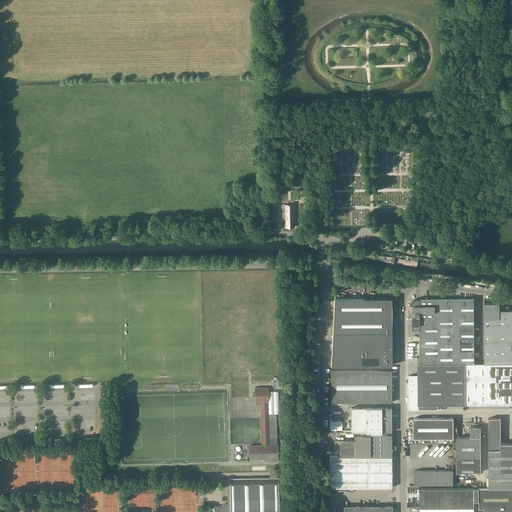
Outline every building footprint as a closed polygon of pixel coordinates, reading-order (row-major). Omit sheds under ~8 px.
[(393,121),(393,126),(413,126),(413,115),(393,116),(393,121)] [(277,219),(276,205),(268,205),(268,219),(272,219),(277,219)] [(296,223),(295,205),(282,205),(282,219),(286,219),(286,228),(294,227),(294,223),(296,223)] [(377,255),(377,262),(395,263),(396,256),(377,255)] [(335,298),(333,326),(391,326),(391,298),(335,298)] [(419,299),(416,299),(412,302),(412,325),(420,325),(420,364),(466,363),(474,363),(474,298),(450,298),(419,298),(419,299)] [(500,303),(484,303),(484,363),(511,363),(511,310),(502,310),(502,308),(500,308),(500,303)] [(341,366),(341,368),(346,368),(346,366),(392,365),(391,326),(333,326),(331,366),(341,366)] [(411,410),(438,410),(438,405),(466,404),(466,363),(420,364),(420,377),(418,377),(418,376),(408,376),(408,407),(411,410)] [(466,363),(466,404),(511,404),(511,363),(484,363),(474,363),(466,363)] [(392,370),(392,369),(346,370),(346,368),(341,368),(341,370),(331,370),(331,402),(392,402),(392,370)] [(260,404),(261,419),(276,418),(276,413),(269,414),(269,412),(268,387),(255,388),(255,393),(253,393),(253,396),(255,396),(255,402),(256,402),(256,404),(260,404)] [(352,432),(370,432),(392,432),(391,407),(352,407),(352,432)] [(277,445),(276,418),(261,419),(262,445),(249,445),(250,459),(266,459),(266,461),(265,461),(278,461),(278,445),(277,445)] [(454,438),(454,418),(413,418),(413,438),(454,438)] [(511,486),(511,442),(501,443),(501,418),(500,418),(490,418),(489,418),(489,487),(511,486)] [(471,437),(456,437),(456,449),(454,449),(454,457),(456,457),(457,472),(481,472),(481,427),(471,427),(471,437)] [(392,456),(392,450),(392,449),(392,448),(392,447),(392,434),(370,434),(370,456),(392,456)] [(370,455),(370,435),(355,435),(355,440),(335,440),(335,450),(340,450),(340,456),(370,455)] [(329,457),(329,488),(392,487),(392,456),(329,457)] [(453,468),(451,468),(451,470),(415,470),(415,485),(453,484),(453,470),(453,468)] [(227,483),(228,502),(228,508),(224,508),(221,506),(214,506),(214,511),(278,511),(278,477),(230,478),(230,483),(227,483)] [(484,508),(483,511),(511,511),(511,487),(479,488),(479,501),(479,508),(484,508)] [(474,511),(474,501),(474,488),(418,488),(420,488),(420,501),(419,511),(474,511)]
